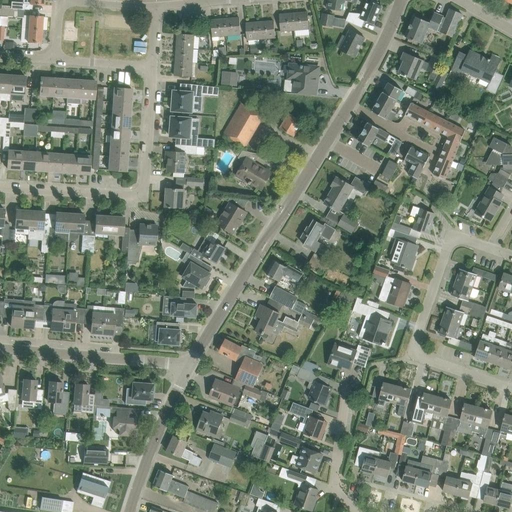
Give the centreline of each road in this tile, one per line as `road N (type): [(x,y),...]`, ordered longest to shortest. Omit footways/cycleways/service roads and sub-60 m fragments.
road 1 (residential): [(0,186),(137,194),(152,66)]
road 2 (unclassified): [(189,365),(327,140)]
road 3 (residential): [(0,349),(189,365)]
road 4 (residential): [(358,511),(331,485),(357,368)]
road 5 (unclassified): [(131,511),(189,365)]
road 6 (residential): [(488,249),(452,237),(415,350)]
